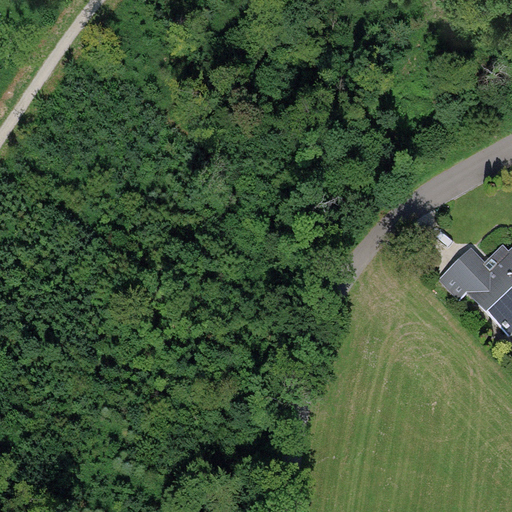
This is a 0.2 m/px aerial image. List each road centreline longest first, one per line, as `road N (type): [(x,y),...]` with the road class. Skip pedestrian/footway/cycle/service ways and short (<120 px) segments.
road 1 (residential): [(282,511),(291,451),(351,263),(376,232),(511,155)]
road 2 (track): [(0,146),(101,0)]
